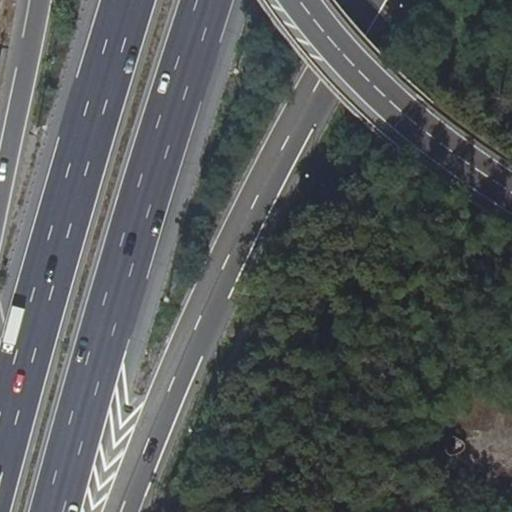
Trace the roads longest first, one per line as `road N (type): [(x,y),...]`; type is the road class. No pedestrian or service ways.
road 1 (motorway): [(114,511),(233,242),(368,0)]
road 2 (motorway): [(55,511),(205,0)]
road 3 (motorway): [(124,0),(0,432)]
road 4 (trunk): [(311,0),(387,94),(511,192)]
road 5 (motorway): [(38,0),(0,194)]
